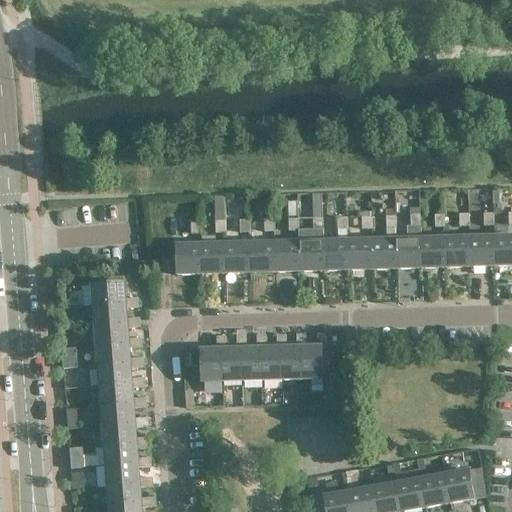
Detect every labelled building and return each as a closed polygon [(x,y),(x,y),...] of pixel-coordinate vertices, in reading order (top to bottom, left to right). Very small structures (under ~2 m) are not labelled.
[(459,227),(469,227),(469,215),(458,215),(459,227)] [(483,227),(493,227),(493,215),(483,215),(483,227)] [(421,271),(421,241),(420,216),(410,216),(410,227),(407,227),(407,242),(396,242),(397,271),(421,271)] [(434,228),(445,228),(444,216),(434,216),(434,228)] [(361,230),(372,230),(371,217),(361,218),(361,230)] [(373,272),(397,271),(396,242),(396,217),(385,217),(386,230),(386,242),(372,243),(373,272)] [(324,273),(348,273),(348,243),(347,218),(337,218),(337,230),(337,244),(323,244),(324,273)] [(288,232),(299,232),(298,219),(288,220),(288,232)] [(313,231),(323,231),(323,219),(312,219),(313,231)] [(251,275),(250,246),(250,220),(239,221),(240,233),(240,246),(226,246),(227,276),(251,275)] [(264,232),(274,232),(274,220),(264,220),(264,232)] [(191,234),(201,234),(201,221),(191,222),(191,234)] [(215,234),(226,233),(225,221),(215,221),(215,234)] [(511,238),(494,240),(494,269),(511,268),(511,238)] [(469,240),(445,241),(446,270),(470,270),(469,240)] [(494,240),(479,240),(469,240),(470,270),(494,269),(494,240)] [(446,270),(445,241),(421,241),(421,271),(446,270)] [(373,272),(372,243),(348,243),(348,273),(373,272)] [(300,274),(299,244),(275,245),(275,275),(300,274)] [(324,273),(323,244),(299,244),(300,274),(324,273)] [(275,275),(275,245),(250,246),(251,275),(275,275)] [(226,246),(202,247),(202,276),(227,276),(226,246)] [(202,276),(202,247),(177,248),(177,277),(202,276)] [(125,301),(124,285),(92,287),(81,288),(82,309),(93,308),(138,305),(138,300),(125,301)] [(138,309),(138,305),(93,308),(95,328),(139,324),(139,320),(127,321),(126,310),(138,309)] [(139,324),(95,328),(97,348),(141,344),(141,340),(129,341),(128,330),(140,329),(139,324)] [(306,336),(302,337),(303,382),(323,381),(322,350),(326,350),(325,336),(317,336),(317,349),(306,350),(306,336)] [(246,338),(241,338),(243,383),(263,383),(262,337),(257,338),(257,351),(246,351),(246,338)] [(283,382),(282,337),(277,337),(277,351),(266,351),(266,337),(262,337),(263,383),(283,382)] [(303,382),(302,337),(297,337),(297,350),(286,350),(286,337),(282,337),(283,382),(303,382)] [(222,384),(221,338),(216,339),(216,352),(201,352),(201,384),(222,384)] [(243,383),(241,338),(236,338),(237,352),(226,352),(226,338),(221,338),(222,384),(243,383)] [(141,349),(141,344),(97,348),(98,368),(143,364),(142,360),(130,361),(129,350),(141,349)] [(143,369),(143,364),(98,368),(100,388),(144,384),(144,380),(132,381),(131,370),(143,369)] [(144,384),(100,388),(101,408),(146,404),(145,400),(133,401),(132,390),(145,389),(144,384)] [(146,409),(146,404),(101,408),(103,428),(147,424),(147,420),(135,421),(134,410),(146,409)] [(147,424),(103,428),(104,448),(149,444),(149,440),(136,441),(136,429),(148,428),(147,424)] [(149,444),(104,448),(106,468),(151,464),(150,459),(138,460),(137,450),(149,449),(149,444)] [(151,468),(151,464),(106,468),(107,488),(152,484),(152,480),(139,480),(139,469),(151,468)] [(444,476),(449,505),(473,500),(468,472),(444,476)] [(449,505),(444,476),(420,481),(425,509),(449,505)] [(407,511),(425,509),(420,481),(396,485),(400,511),(407,511)] [(152,488),(152,484),(107,488),(109,508),(154,504),(153,499),(141,500),(140,489),(152,488)] [(351,511),(348,493),(339,495),(337,484),(325,486),(327,498),(324,498),(326,511),(351,511)] [(400,511),(396,485),(372,489),(376,511),(400,511)] [(376,511),(372,489),(348,493),(351,511),(376,511)]
